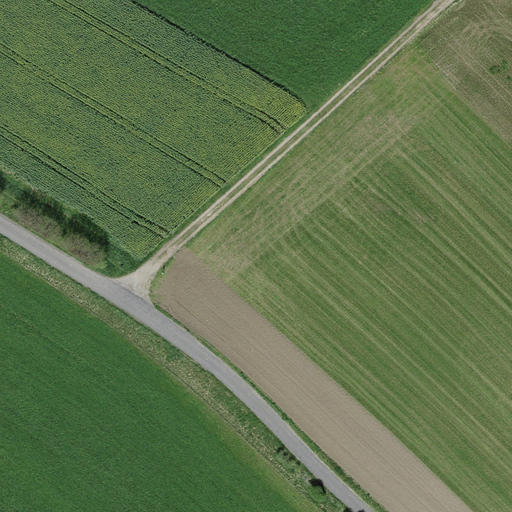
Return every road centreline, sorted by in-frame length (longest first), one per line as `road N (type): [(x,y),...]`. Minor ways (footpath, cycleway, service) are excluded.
road 1 (residential): [(0,223),(161,326),(370,511)]
road 2 (track): [(446,0),(118,296)]
